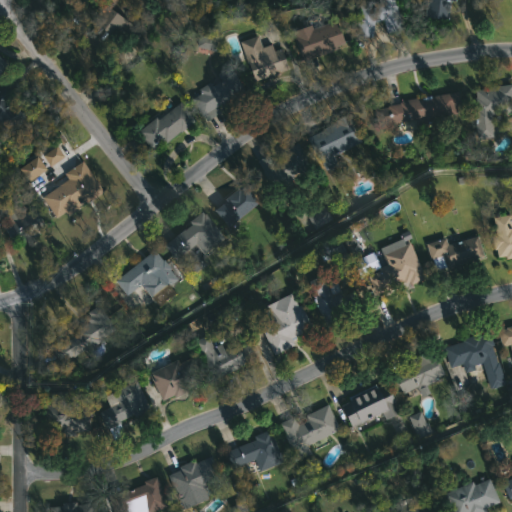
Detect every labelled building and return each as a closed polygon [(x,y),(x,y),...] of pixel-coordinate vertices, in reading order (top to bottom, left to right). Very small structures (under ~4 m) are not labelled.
[(393,0),(400,29),(385,32),(382,17),(371,21),(369,36),(353,34),(359,0),(375,2),(376,6),(378,6),(376,0),(393,0)] [(455,0),(455,1),(450,0),(448,20),(425,18),(427,0),(455,0)] [(134,30),(121,47),(87,19),(101,2),(134,30)] [(317,13),(322,25),(334,20),(344,44),(298,63),(286,33),(302,26),(300,21),(317,13)] [(216,50),(217,35),(198,34),(197,49),(216,50)] [(256,35),(260,47),(270,43),(273,50),(281,47),(288,68),(252,81),(238,41),(256,35)] [(0,55),(6,59),(4,62),(8,65),(0,76),(0,55)] [(228,64),(241,87),(221,98),(223,101),(215,106),(219,112),(202,122),(188,98),(198,92),(195,88),(207,81),(209,84),(218,79),(215,72),(228,64)] [(489,134),(474,135),(472,108),(473,108),(472,90),(491,88),(491,86),(509,84),(510,99),(508,100),(509,113),(489,115),(491,134),(489,134)] [(8,101),(10,104),(13,102),(16,107),(19,105),(28,117),(10,130),(6,124),(3,126),(0,122),(0,90),(6,85),(14,96),(8,101)] [(434,117),(436,126),(421,128),(420,118),(374,124),(372,109),(396,104),(397,100),(455,93),(457,104),(453,105),(454,114),(434,117)] [(193,120),(163,141),(161,138),(148,148),(134,130),(152,115),(155,119),(178,101),(193,120)] [(330,156),(334,164),(322,170),(315,157),(313,158),(303,138),(321,129),(321,128),(332,122),(332,121),(346,114),(358,142),(330,156)] [(310,161),(300,168),(299,167),(282,179),(283,181),(274,187),(255,160),(265,154),(271,163),(278,159),(276,156),(296,141),(310,161)] [(64,157),(56,146),(42,155),(49,166),(64,157)] [(46,170),(37,156),(18,168),(27,182),(46,170)] [(106,191),(88,203),(86,199),(60,217),(45,197),(71,179),(67,174),(85,161),(106,191)] [(244,188),(256,203),(226,227),(212,209),(221,202),(220,200),(234,188),(236,191),(243,186),(244,188)] [(22,210),(24,214),(37,207),(49,230),(24,243),(21,238),(14,242),(5,226),(13,222),(10,217),(8,218),(1,204),(16,197),(22,210)] [(331,219),(324,207),(307,216),(315,229),(331,219)] [(201,210),(203,213),(205,212),(223,238),(203,254),(194,243),(173,258),(163,244),(190,224),(187,221),(201,210)] [(511,226),(511,257),(499,260),(497,249),(492,250),(490,236),(495,235),(492,217),(510,215),(511,226)] [(350,259),(340,241),(355,234),(364,253),(350,259)] [(476,234),(483,256),(445,268),(444,267),(434,270),(424,243),(443,236),(446,244),(476,234)] [(337,238),(348,262),(336,267),(331,257),(320,262),(314,249),(337,238)] [(420,280),(408,285),(406,281),(373,296),(364,276),(387,266),(381,253),(406,242),(419,272),(417,273),(420,280)] [(177,280),(152,299),(139,283),(124,295),(112,280),(152,249),(177,280)] [(330,272),(343,296),(352,291),(358,301),(349,307),(351,311),(340,317),(342,320),(327,328),(309,295),(313,293),(307,282),(321,274),(323,276),(330,272)] [(291,293),(297,306),(300,305),(312,328),(291,339),(294,345),(273,355),(258,326),(271,319),(265,306),(291,293)] [(104,340),(93,347),(92,346),(59,365),(49,349),(91,322),(84,310),(98,301),(117,329),(103,339),(104,340)] [(511,370),(507,345),(498,347),(494,331),(503,329),(503,328),(511,326),(511,370)] [(488,332),(492,345),(490,346),(504,384),(489,388),(480,362),(471,365),(472,371),(461,374),(459,364),(446,368),(440,347),(459,342),(458,338),(477,333),(478,335),(488,332)] [(207,334),(215,354),(246,340),(250,350),(248,351),(252,359),(238,365),(239,367),(211,379),(200,356),(198,357),(191,341),(207,334)] [(428,350),(441,375),(423,385),(425,390),(413,396),(410,389),(396,396),(386,376),(405,367),(404,365),(409,362),(408,359),(413,356),(414,359),(417,357),(416,356),(428,350)] [(189,356),(201,380),(185,388),(186,390),(172,397),(171,394),(161,399),(148,372),(175,359),(177,362),(189,356)] [(122,435),(110,441),(95,411),(106,405),(101,395),(133,380),(146,406),(115,421),(122,435)] [(382,385),(396,413),(383,420),(379,412),(348,427),(337,406),(372,387),(373,389),(382,384),(382,385)] [(64,390),(65,402),(76,401),(76,405),(90,404),(91,427),(41,430),(40,405),(49,403),(48,392),(64,390)] [(325,405),(336,431),(325,436),(324,434),(304,444),(308,454),(293,461),(276,421),(290,415),(294,423),(303,418),(301,413),(325,405)] [(424,423),(426,422),(430,432),(416,438),(407,416),(419,411),(424,423)] [(266,428),(280,461),(256,471),(251,458),(241,463),(234,446),(252,439),(250,435),(266,428)] [(213,455),(220,470),(217,472),(219,477),(218,480),(205,485),(207,489),(204,491),(207,498),(184,507),(170,474),(181,469),(180,466),(197,459),(198,461),(213,455)] [(511,495),(506,498),(498,482),(510,476),(506,465),(511,462),(511,495)] [(164,506),(147,511),(111,511),(106,497),(142,484),(141,481),(154,476),(164,506)] [(486,477),(496,501),(482,507),(483,511),(480,511),(446,511),(442,502),(445,501),(442,492),(469,481),(470,484),(486,477)] [(78,501),(79,504),(95,502),(95,511),(51,511),(51,506),(64,505),(64,502),(78,501)] [(431,502),(435,511),(397,511),(419,503),(420,507),(431,502)]
